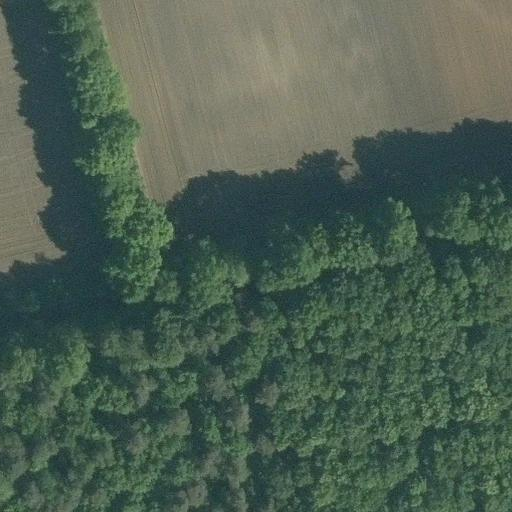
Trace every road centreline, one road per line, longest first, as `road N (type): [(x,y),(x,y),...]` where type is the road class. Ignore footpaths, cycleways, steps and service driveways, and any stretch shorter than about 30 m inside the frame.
road 1 (track): [(511,208),(0,320)]
road 2 (unknown): [(133,291),(58,0)]
